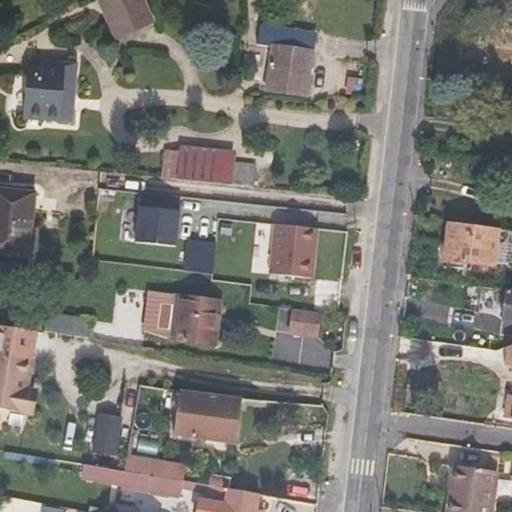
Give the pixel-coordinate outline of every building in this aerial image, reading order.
[(107,0),(97,4),(114,44),(155,27),(144,0),(107,0)] [(306,94),(313,51),(274,45),(267,90),(306,94)] [(32,62),(26,116),(69,121),(74,66),(32,62)] [(167,151),(164,177),(255,186),(256,165),(232,162),(233,153),(183,147),(183,153),(167,151)] [(0,251),(29,255),(35,194),(0,190),(0,251)] [(178,199),(136,197),(134,243),(176,244),(178,199)] [(495,268),(499,230),(450,222),(445,261),(495,268)] [(198,276),(195,295),(222,299),(252,303),(253,290),(289,290),(292,239),(273,239),(273,252),(253,253),(252,284),(198,276)] [(176,293),(148,289),(142,331),(170,338),(173,315),(176,293)] [(511,290),(506,290),(502,320),(511,321),(511,290)] [(195,295),(176,293),(173,315),(180,316),(177,339),(215,344),(222,299),(195,295)] [(285,308),(282,332),(312,336),(315,311),(285,308)] [(46,332),(92,339),(94,320),(49,314),(46,332)] [(170,338),(177,339),(180,316),(173,315),(170,338)] [(511,345),(495,351),(495,359),(511,361),(511,345)] [(0,407),(25,412),(30,388),(23,386),(27,357),(0,351),(0,407)] [(236,442),(241,398),(180,391),(174,434),(236,442)] [(92,449),(116,452),(121,413),(96,410),(92,449)] [(131,455),(129,471),(184,481),(187,466),(131,455)] [(451,511),(495,511),(497,501),(490,501),(494,470),(460,465),(456,496),(453,496),(451,511)] [(129,471),(125,470),(122,485),(181,495),(182,488),(210,492),(209,500),(201,498),(198,511),(255,511),(259,493),(233,489),(210,485),(184,481),(129,471)] [(211,474),(210,485),(233,489),(235,478),(211,474)]
